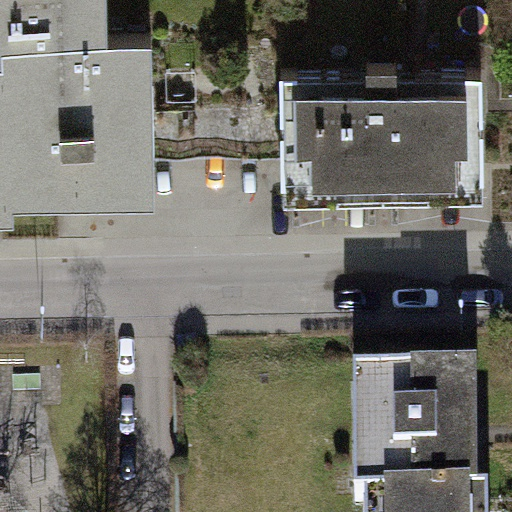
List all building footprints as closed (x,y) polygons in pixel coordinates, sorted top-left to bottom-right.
[(0,0),(0,39),(2,40),(109,38),(108,0),(0,0)] [(109,38),(2,40),(4,191),(155,189),(152,37),(109,38)] [(487,202),(482,78),(284,83),(281,205),(487,202)] [(486,353),(356,351),(354,477),(484,479),(486,353)] [(485,511),(486,488),(360,487),(359,511),(485,511)]
